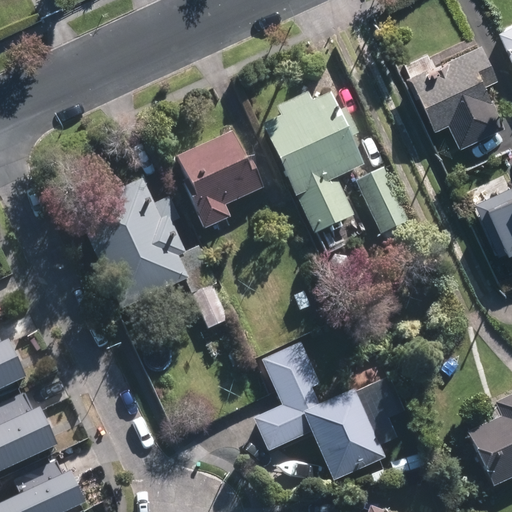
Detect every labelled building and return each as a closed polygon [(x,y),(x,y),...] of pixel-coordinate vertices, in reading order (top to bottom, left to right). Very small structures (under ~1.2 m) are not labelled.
[(511,22),(494,31),(511,68),(511,22)] [(416,96),(432,131),(446,125),(457,149),(502,129),(483,86),(495,81),(479,46),(433,67),(431,64),(403,77),(412,98),(416,96)] [(362,166),(328,92),(308,102),(305,94),(274,108),(278,116),(258,125),(292,198),(295,197),(312,234),(351,216),(334,179),(362,166)] [(223,208),(261,190),(271,213),(289,205),(271,166),(255,174),(247,155),(243,157),(232,131),(174,158),(183,181),(179,183),(200,231),(228,219),(223,208)] [(386,243),(404,234),(401,227),(408,223),(383,171),(355,185),(380,237),(382,236),(386,243)] [(140,179),(75,210),(121,312),(184,283),(207,332),(228,323),(211,287),(214,287),(196,248),(184,253),(171,224),(179,221),(169,198),(152,206),(140,179)] [(511,186),(472,205),(496,258),(511,250),(511,186)] [(293,298),(300,313),(312,308),(305,293),(293,298)] [(12,339),(0,344),(0,396),(32,383),(12,339)] [(309,435),(331,483),(383,460),(352,390),(316,407),(308,390),(317,385),(299,344),(258,362),(279,408),(251,420),(266,455),(309,435)] [(232,370),(245,365),(240,353),(227,359),(232,370)] [(511,388),(486,400),(495,419),(467,431),(494,491),(511,482),(511,388)] [(42,406),(0,425),(0,477),(62,450),(42,406)] [(69,476),(0,506),(0,511),(81,511),(85,511),(69,476)]
